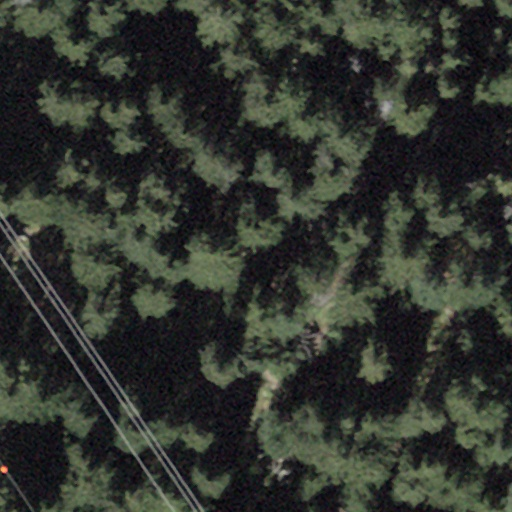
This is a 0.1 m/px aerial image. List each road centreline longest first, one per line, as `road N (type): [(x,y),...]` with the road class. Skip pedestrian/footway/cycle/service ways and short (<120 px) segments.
road 1 (track): [(211,140),(511,71)]
road 2 (track): [(0,230),(28,183),(211,140)]
